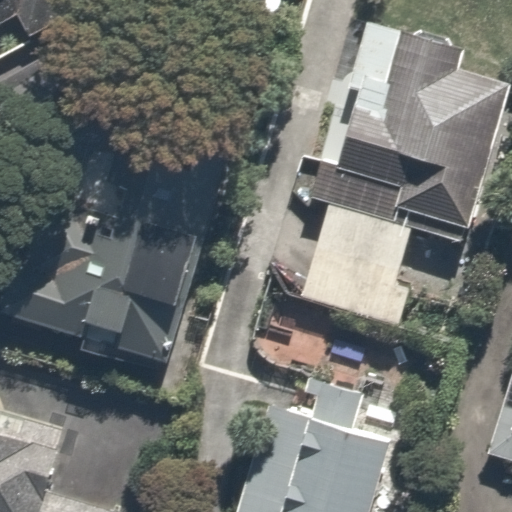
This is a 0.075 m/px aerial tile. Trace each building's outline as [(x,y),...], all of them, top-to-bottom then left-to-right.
[(0,0),(0,35),(57,50),(69,0),(0,0)] [(489,43),(369,18),(350,107),(371,111),(363,149),(330,143),(313,222),(331,226),(312,314),(420,337),(440,244),(503,258),(511,216),(511,100),(478,93),(489,43)] [(195,325),(238,207),(64,143),(0,320),(0,332),(99,369),(124,299),(195,325)] [(511,366),(509,366),(479,456),(511,466),(511,366)] [(405,511),(421,453),(269,414),(243,511),(405,511)] [(69,469),(0,448),(0,511),(134,511),(62,490),(69,469)]
